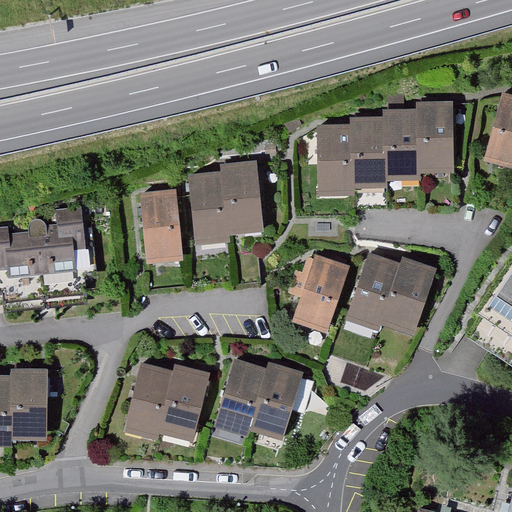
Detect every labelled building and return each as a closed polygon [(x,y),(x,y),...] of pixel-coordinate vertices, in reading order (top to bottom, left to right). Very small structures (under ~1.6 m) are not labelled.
[(511,102),(507,101),(490,164),(511,169),(511,102)] [(356,134),(324,133),(322,197),(353,198),(354,190),(384,190),(384,182),(417,183),(418,174),(455,176),(457,112),(422,111),(422,118),(390,117),(389,127),(356,126),(356,134)] [(226,180),(196,182),(200,248),(230,246),(230,236),(259,234),(256,171),(225,172),(226,180)] [(175,198),(146,199),(151,269),(180,267),(175,198)] [(6,235),(0,235),(0,272),(14,272),(14,279),(75,276),(74,253),(87,253),(85,214),(60,216),(61,228),(31,229),(31,240),(7,241),(6,235)] [(511,253),(476,302),(511,329),(511,253)] [(405,274),(376,263),(354,322),(380,333),(384,324),(414,336),(437,277),(408,266),(405,274)] [(352,276),(321,265),(299,323),(330,334),(352,276)] [(272,379),(240,369),(222,431),(248,439),(250,431),(281,441),(300,378),(274,371),(272,379)] [(176,381),(147,372),(130,431),(160,440),(162,433),(192,442),(210,383),(178,373),(176,381)] [(14,384),(0,383),(0,451),(12,452),(12,442),(44,443),(46,379),(14,378),(14,384)]
